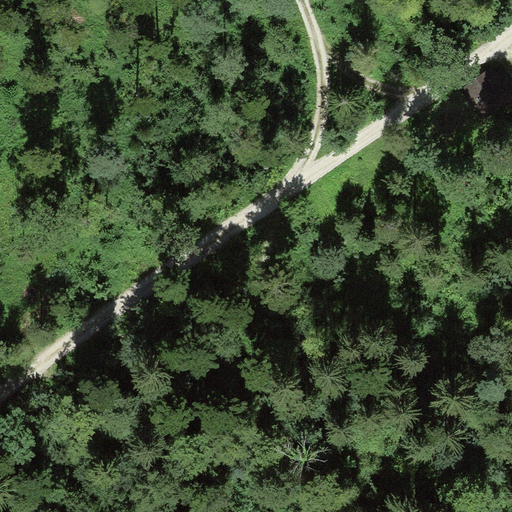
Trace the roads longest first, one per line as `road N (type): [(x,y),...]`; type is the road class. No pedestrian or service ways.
road 1 (track): [(0,405),(91,349),(248,232),(329,160),(511,35)]
road 2 (track): [(284,0),(310,64),(329,160)]
